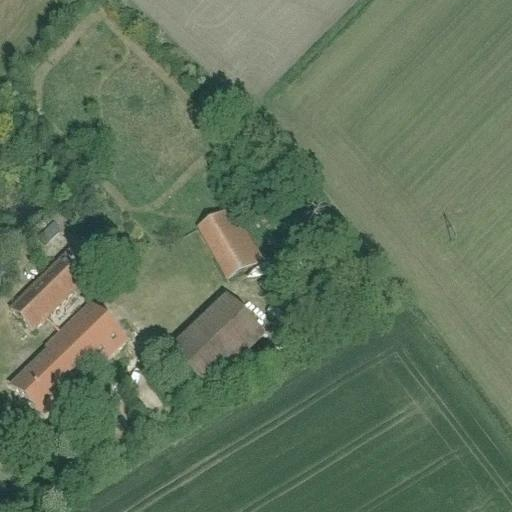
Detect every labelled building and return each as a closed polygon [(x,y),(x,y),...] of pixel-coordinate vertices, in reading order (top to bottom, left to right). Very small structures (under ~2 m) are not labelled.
[(237,209),(205,226),(233,277),(265,260),(237,209)] [(87,239),(15,311),(37,333),(109,261),(87,239)] [(0,261),(0,279),(8,274),(0,261)] [(236,298),(179,352),(218,393),(275,340),(236,298)] [(99,304),(17,389),(48,418),(129,334),(99,304)]
